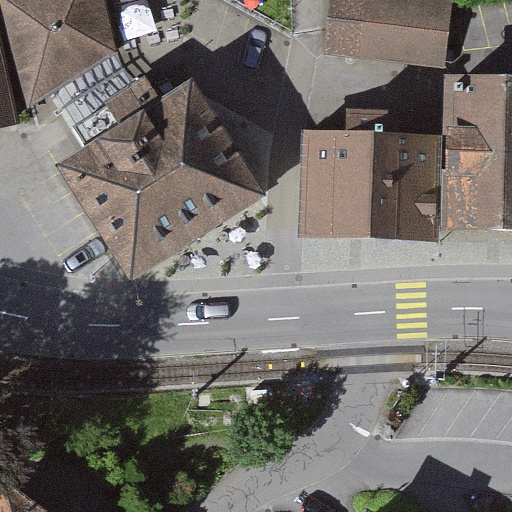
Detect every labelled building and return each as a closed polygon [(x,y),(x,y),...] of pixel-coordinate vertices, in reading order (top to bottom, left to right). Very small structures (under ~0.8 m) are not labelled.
[(112,61),(96,0),(13,0),(1,6),(28,106),(112,61)] [(453,0),(331,0),(327,64),(449,71),(453,0)] [(1,23),(0,22),(0,136),(26,131),(1,23)] [(83,145),(39,176),(126,302),(268,204),(183,81),(140,110),(129,94),(73,132),(83,145)] [(511,102),(436,101),(432,246),(511,248),(511,102)] [(303,145),(302,245),(424,246),(425,147),(303,145)] [(34,511),(7,492),(0,501),(0,511),(34,511)]
